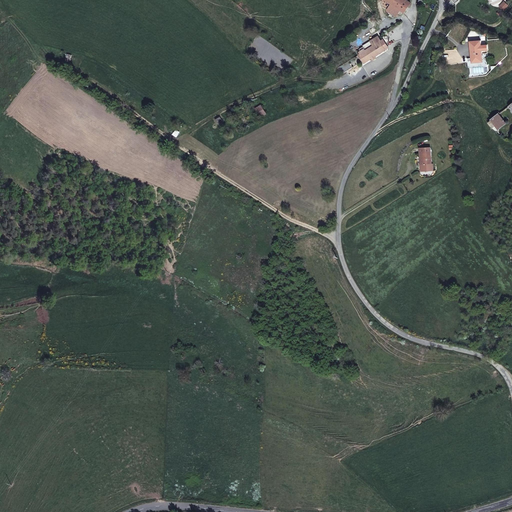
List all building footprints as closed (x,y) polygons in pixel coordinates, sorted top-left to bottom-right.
[(410,3),(405,0),(386,0),(392,4),(400,10),(404,12),(410,3)] [(387,10),(396,16),(400,10),(392,4),(387,10)] [(388,50),(381,44),(382,42),(377,39),(373,45),(374,46),(371,51),(370,50),(365,57),(366,58),(364,61),(374,69),(379,62),(381,64),(384,61),(382,59),(388,50)] [(383,41),(382,42),(381,44),(388,50),(391,47),(383,41)] [(473,63),(484,62),(484,46),(473,46),(473,63)] [(499,127),(500,128),(507,122),(500,113),(493,119),(499,127)] [(493,119),(488,123),(495,131),(499,127),(493,119)] [(432,147),(420,148),(421,172),(434,172),(432,147)]
